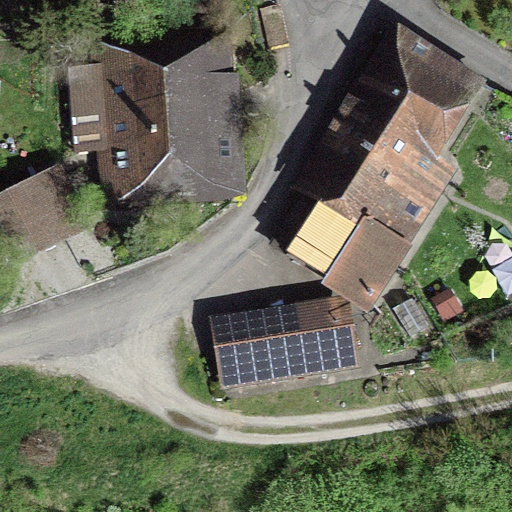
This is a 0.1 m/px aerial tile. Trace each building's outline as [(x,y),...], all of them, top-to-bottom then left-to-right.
[(345,117),(345,132),(413,173),(473,81),(400,36),(345,117)] [(231,121),(229,46),(105,51),(107,84),(71,85),(74,156),(93,155),(95,214),(235,209),(231,121)] [(441,191),(413,173),(345,132),(309,191),(327,204),(290,262),(365,308),(441,191)] [(0,200),(0,277),(71,245),(43,181),(0,200)] [(349,365),(339,304),(210,324),(219,385),(349,365)]
